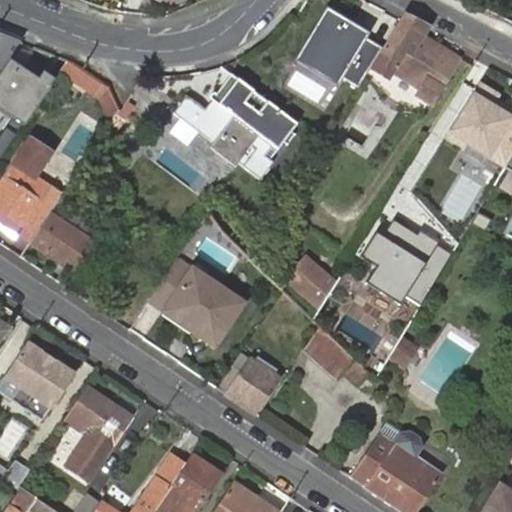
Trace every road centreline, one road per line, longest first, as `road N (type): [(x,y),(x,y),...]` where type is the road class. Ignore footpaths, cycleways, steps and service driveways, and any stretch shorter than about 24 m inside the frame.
road 1 (residential): [(357,511),(0,272)]
road 2 (tertiary): [(257,0),(230,30),(168,49),(95,41),(0,4)]
